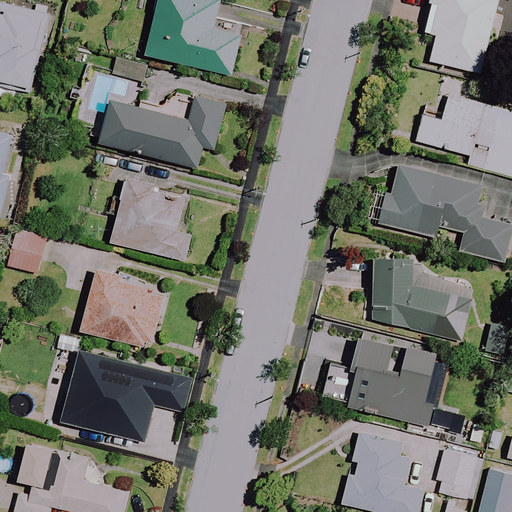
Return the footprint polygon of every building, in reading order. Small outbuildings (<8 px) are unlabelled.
[(220,0),(158,0),(145,55),(231,76),(241,36),(213,29),(220,0)] [(496,0),(429,0),(422,31),(437,35),(431,62),(479,74),(496,0)] [(49,15),(0,2),(0,54),(0,55),(0,81),(31,89),(49,15)] [(228,98),(149,76),(140,106),(109,98),(97,141),(197,169),(203,147),(214,150),(228,98)] [(511,113),(471,102),(474,91),(450,84),(439,121),(422,116),(415,141),(470,157),(467,165),(511,177),(511,113)] [(11,136),(0,133),(0,215),(8,176),(3,175),(11,136)] [(511,222),(486,215),(481,190),(482,187),(395,163),(379,223),(436,239),(439,227),(464,234),(459,251),(504,263),(511,235),(511,222)] [(110,242),(186,261),(193,232),(182,229),(191,196),(181,194),(127,180),(110,242)] [(47,238),(26,233),(16,268),(36,274),(47,238)] [(426,266),(376,254),(362,317),(460,340),(470,299),(421,288),(425,272),(426,266)] [(150,348),(163,299),(148,295),(149,291),(120,284),(122,276),(98,270),(83,331),(150,348)] [(436,355),(361,337),(345,406),(428,426),(433,405),(424,403),(436,355)] [(194,376),(81,349),(60,436),(142,456),(154,406),(185,413),(194,376)] [(511,430),(509,430),(502,455),(511,458),(511,430)] [(412,445),(357,431),(350,459),(360,462),(356,475),(349,474),(342,503),(378,511),(417,511),(422,492),(402,487),(412,445)] [(124,511),(130,491),(92,480),(87,474),(92,455),(33,439),(23,475),(27,476),(18,510),(24,511),(46,511),(50,500),(93,511),(124,511)] [(476,458),(445,450),(434,492),(466,500),(476,458)] [(509,511),(511,498),(511,474),(487,469),(477,511),(509,511)]
